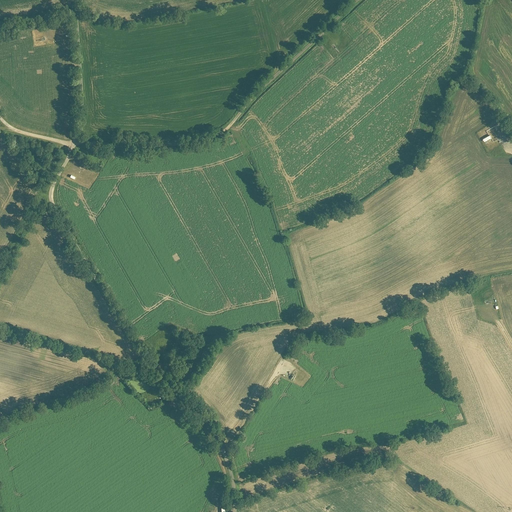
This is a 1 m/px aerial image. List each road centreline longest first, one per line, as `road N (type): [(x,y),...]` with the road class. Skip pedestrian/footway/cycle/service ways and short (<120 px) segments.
road 1 (unclassified): [(234,511),(223,452),(142,359),(50,203),(74,142)]
road 2 (unclassified): [(358,0),(220,132),(186,143),(74,142)]
road 3 (unclassified): [(74,142),(82,116),(74,0)]
